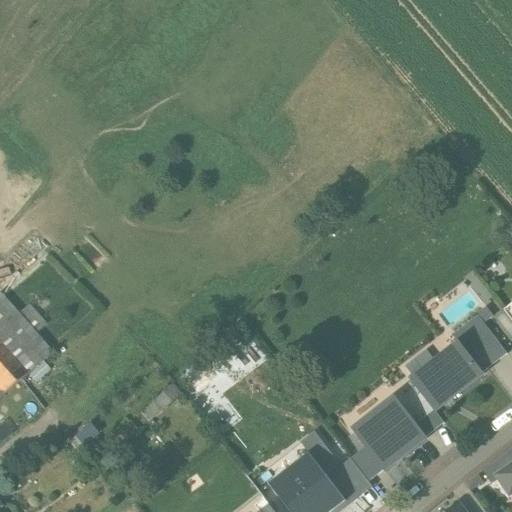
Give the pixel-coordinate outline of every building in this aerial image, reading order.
[(30,236),(0,261),(0,264),(14,281),(46,254),(30,236)] [(51,354),(1,296),(0,296),(0,344),(27,375),(51,354)] [(460,346),(483,375),(508,356),(478,318),(453,337),(460,346)] [(27,375),(0,344),(0,395),(1,397),(27,375)] [(483,375),(460,346),(412,383),(417,388),(435,413),(483,376),(483,375)] [(154,419),(181,396),(174,388),(147,411),(154,419)] [(435,413),(417,388),(398,403),(426,439),(445,425),(435,413)] [(385,472),(427,440),(426,439),(398,403),(396,401),(354,432),(366,448),(384,471),(385,472)] [(88,425),(73,437),(81,447),(97,434),(88,425)] [(301,444),(309,455),(346,503),(334,511),(342,511),(373,488),(369,483),(351,460),(341,467),(315,433),(301,444)] [(491,485),(499,479),(498,478),(511,467),(511,447),(482,472),(491,485)] [(384,471),(366,448),(351,460),(369,483),(384,471)] [(334,511),(346,503),(309,455),(269,486),(289,511),(334,511)] [(511,467),(498,478),(499,479),(510,495),(511,493),(511,467)] [(259,511),(273,511),(264,500),(256,507),(259,511)]
